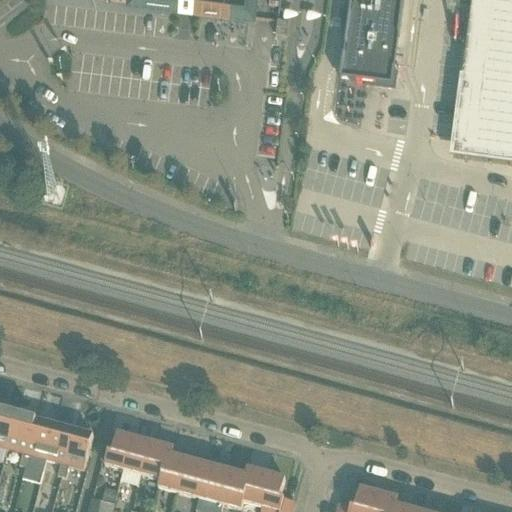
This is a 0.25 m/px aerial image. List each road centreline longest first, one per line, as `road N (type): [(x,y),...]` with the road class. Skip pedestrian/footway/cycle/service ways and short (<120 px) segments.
road 1 (unclassified): [(511,319),(164,216),(47,163),(0,132)]
road 2 (residential): [(326,453),(0,365)]
road 3 (residential): [(511,503),(326,453)]
